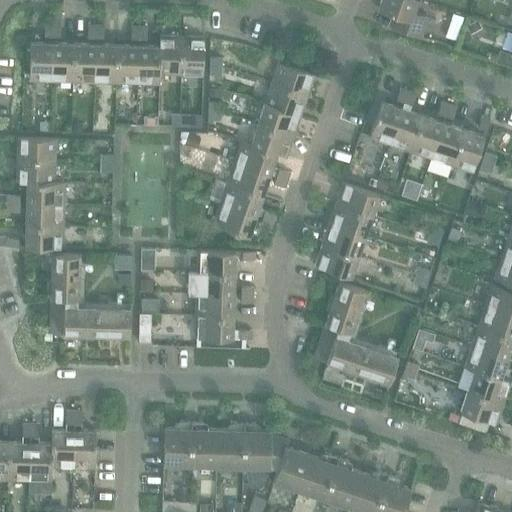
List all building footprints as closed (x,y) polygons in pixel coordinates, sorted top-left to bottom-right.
[(414,10),(417,0),(379,0),(377,8),(397,14),(393,25),(419,35),(426,15),(414,10)] [(52,35),(53,11),(52,11),(51,21),(44,21),(43,42),(31,41),(30,79),(51,79),(52,42),(51,42),(51,35),(52,35)] [(96,36),(96,23),(86,22),(86,36),(96,36)] [(139,37),(139,24),(129,23),(129,37),(139,37)] [(181,72),(182,34),(160,34),(159,45),(160,45),(159,72),(160,72),(181,72)] [(182,34),(181,72),(203,73),(204,35),(182,34)] [(73,80),(74,43),(52,42),(51,79),(73,80)] [(94,81),(95,43),(74,43),(73,80),(94,81)] [(116,81),(117,44),(95,43),(94,81),(116,81)] [(138,82),(139,44),(117,44),(116,81),(138,82)] [(160,45),(159,45),(139,44),(138,82),(160,82),(160,72),(159,72),(160,45)] [(455,64),(475,63),(475,45),(455,45),(455,64)] [(511,50),(511,53),(499,49),(495,60),(511,66),(511,50)] [(208,64),(221,64),(221,55),(208,55),(208,64)] [(271,81),(308,94),(315,73),(278,61),(271,81)] [(221,73),(221,64),(208,64),(208,73),(221,73)] [(301,114),(308,94),(271,81),(265,102),(301,114)] [(403,101),(407,89),(399,86),(395,98),(403,101)] [(410,150),(422,114),(408,109),(415,91),(407,89),(403,101),(401,107),(389,143),(410,150)] [(203,106),(204,94),(175,93),(174,105),(203,106)] [(207,109),(220,109),(220,100),(207,100),(207,109)] [(389,143),(401,107),(381,100),(369,136),(389,143)] [(444,115),(448,103),(440,100),(436,112),(444,115)] [(294,135),(301,114),(265,102),(258,123),(294,135)] [(448,103),(444,115),(451,117),(456,105),(448,103)] [(219,118),(220,109),(207,109),(207,118),(219,118)] [(483,111),(479,124),(486,127),(490,113),(483,111)] [(179,124),(180,112),(172,112),(172,124),(179,124)] [(430,157),(442,121),(422,114),(410,150),(430,157)] [(451,163),(463,128),(442,121),(430,157),(451,163)] [(287,156),(294,135),(258,123),(251,143),(276,152),(287,156)] [(463,128),(451,163),(471,170),(483,134),(463,128)] [(17,158),(55,159),(56,138),(17,137),(17,158)] [(251,143),(241,139),(234,160),(270,172),(276,152),(251,143)] [(481,159),(493,163),(496,154),(484,150),(481,159)] [(99,161),(112,161),(113,153),(99,153),(99,161)] [(54,181),(55,159),(17,158),(16,181),(27,181),(27,180),(54,181)] [(491,171),(493,163),(481,159),(478,167),(491,171)] [(275,174),(270,172),(234,160),(227,181),(263,193),(267,180),(284,186),(287,178),(276,174),(275,174)] [(112,170),(112,161),(99,161),(99,170),(112,170)] [(276,174),(287,178),(290,171),(277,166),(275,174),(276,174)] [(263,193),(227,181),(214,177),(207,197),(220,202),(256,214),(261,215),(273,220),(276,212),(258,206),(263,193)] [(65,181),(54,181),(27,180),(27,181),(27,202),(64,203),(65,181)] [(334,201),(371,213),(378,193),(341,181),(334,201)] [(5,201),(18,202),(18,193),(0,192),(0,200),(5,200),(5,201)] [(18,210),(18,202),(5,201),(5,209),(18,210)] [(364,234),(371,213),(334,201),(328,222),(364,234)] [(64,225),(64,203),(27,202),(26,224),(64,225)] [(249,234),(256,214),(220,202),(213,222),(249,234)] [(271,227),(273,220),(261,215),(258,223),(271,227)] [(357,255),(364,234),(328,222),(321,242),(357,255)] [(428,232),(440,237),(443,227),(431,223),(428,232)] [(63,246),(64,225),(26,224),(25,245),(63,246)] [(158,252),(159,230),(143,229),(142,251),(158,252)] [(438,244),(440,237),(428,232),(425,240),(438,244)] [(5,236),(5,244),(17,245),(18,236),(5,236)] [(511,260),(511,237),(507,236),(501,257),(511,260)] [(350,275),(357,255),(321,242),(314,263),(350,275)] [(389,247),(387,259),(400,261),(402,248),(389,247)] [(197,270),(234,271),(235,249),(198,248),(197,270)] [(240,257),(253,258),(254,250),(240,249),(240,257)] [(79,275),(80,263),(80,253),(53,252),(52,274),(79,275)] [(113,268),(131,268),(131,254),(113,253),(113,268)] [(511,283),(511,260),(501,257),(494,277),(511,283)] [(107,306),(108,301),(82,300),(84,263),(80,263),(79,275),(79,299),(75,298),(75,296),(51,296),(50,313),(55,313),(55,309),(61,304),(77,305),(103,306),(107,306)] [(414,274),(427,278),(430,269),(417,264),(414,274)] [(234,271),(197,270),(186,270),(186,291),(196,292),(234,293),(234,271)] [(117,283),(129,283),(129,272),(117,272),(117,283)] [(79,299),(79,275),(52,274),(51,296),(75,296),(75,298),(79,299)] [(424,286),(427,278),(414,274),(411,282),(424,286)] [(358,309),(361,298),(365,288),(339,280),(332,301),(358,309)] [(485,304),(511,312),(511,290),(492,283),(485,304)] [(239,293),(252,293),(252,285),(240,284),(239,293)] [(233,315),(234,293),(196,292),(196,313),(233,315)] [(252,301),(252,293),(239,293),(239,301),(252,301)] [(161,314),(191,315),(192,295),(162,294),(161,314)] [(376,348),(378,343),(354,335),(366,300),(361,298),(358,309),(351,332),(347,331),(348,329),(325,321),(319,338),(324,340),(325,336),(333,333),(348,338),(372,346),(376,348)] [(103,306),(102,333),(129,334),(130,301),(108,301),(107,306),(103,306)] [(351,332),(358,309),(332,301),(325,321),(348,329),(347,331),(351,332)] [(76,332),(77,305),(61,304),(55,309),(55,313),(50,313),(50,331),(76,332)] [(511,335),(511,312),(485,304),(478,324),(511,335)] [(102,333),(103,306),(77,305),(76,332),(102,333)] [(151,310),(139,310),(138,338),(150,338),(151,310)] [(233,328),(233,315),(196,313),(195,335),(214,336),(214,346),(248,347),(249,337),(251,337),(252,329),(233,328)] [(507,357),(511,341),(511,335),(478,324),(471,345),(507,357)] [(339,364),(348,338),(333,333),(325,336),(324,340),(319,338),(314,356),(339,364)] [(363,373),(372,346),(348,338),(339,364),(363,373)] [(372,346),(363,373),(389,381),(399,350),(378,343),(376,348),(372,346)] [(500,377),(507,357),(471,345),(464,366),(473,370),(474,369),(500,378),(500,377)] [(403,368),(415,372),(418,364),(406,359),(403,368)] [(412,381),(415,372),(403,368),(400,376),(412,381)] [(510,381),(500,377),(500,378),(474,369),(473,370),(467,389),(503,401),(510,381)] [(496,422),(503,401),(467,389),(459,414),(449,411),(447,418),(484,431),(488,419),(496,422)] [(72,467),(73,410),(66,410),(65,428),(51,428),(51,442),(50,467),(51,467),(72,467)] [(73,410),(72,467),(94,467),(95,429),(82,429),(82,410),(73,410)] [(190,464),(191,420),(180,419),(180,427),(164,427),(163,463),(190,464)] [(216,465),(217,428),(202,428),(202,420),(191,420),(190,464),(216,465)] [(242,465),(243,421),(233,421),(233,429),(217,428),(216,465),(242,465)] [(269,466),(269,465),(270,432),(270,430),(255,429),(255,421),(243,421),(242,465),(269,466)] [(28,479),(29,423),(22,422),(21,441),(7,441),(6,478),(28,479)] [(51,442),(37,442),(37,423),(29,423),(28,479),(51,480),(51,467),(50,467),(51,442)] [(277,468),(286,446),(288,439),(270,432),(269,465),(277,468)] [(299,489),(310,454),(286,446),(277,468),(273,481),(299,489)] [(324,497),(338,455),(327,452),(325,459),(310,454),(299,489),(324,497)] [(348,505),(360,470),(347,466),(349,459),(338,455),(324,497),(348,505)] [(368,511),(373,511),(387,471),(377,468),(375,475),(360,470),(348,505),(368,511)] [(387,471),(373,511),(402,511),(411,487),(397,482),(399,475),(387,471)] [(267,492),(268,478),(253,477),(252,491),(267,492)] [(242,480),(228,481),(229,497),(243,496),(242,480)] [(194,500),(186,500),(186,486),(177,486),(177,500),(161,499),(161,511),(194,511),(194,500)] [(98,501),(98,490),(76,491),(77,502),(98,501)] [(223,511),(237,511),(238,499),(224,499),(223,511)] [(497,511),(499,509),(477,502),(473,511),(497,511)]
